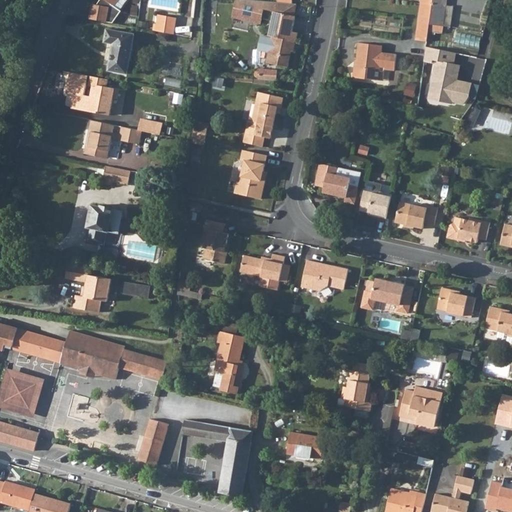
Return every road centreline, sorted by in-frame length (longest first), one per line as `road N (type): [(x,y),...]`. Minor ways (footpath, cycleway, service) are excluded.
road 1 (residential): [(330,0),(290,183),(300,222),(511,276)]
road 2 (residential): [(0,449),(212,511)]
road 3 (tertiary): [(0,163),(57,0)]
